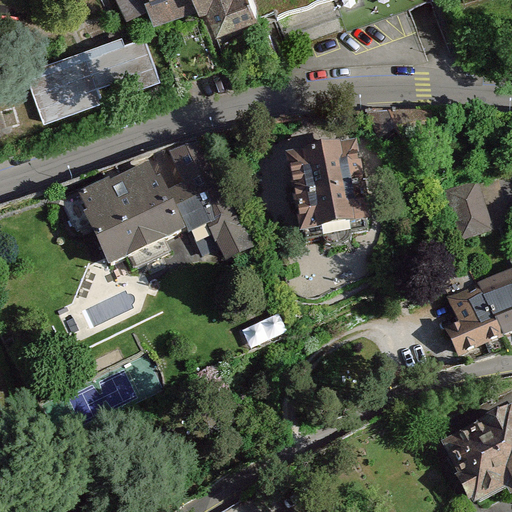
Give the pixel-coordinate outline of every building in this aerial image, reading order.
[(121,0),(137,33),(224,0),(121,0)] [(117,45),(24,72),(41,128),(134,101),(117,45)] [(251,254),(202,145),(176,156),(189,186),(165,196),(151,163),(76,196),(110,271),(193,234),(210,272),(251,254)] [(293,241),(365,232),(354,151),(283,160),(293,241)] [(460,243),(494,232),(478,184),(444,196),(460,243)] [(456,364),(511,340),(511,273),(446,301),(459,332),(445,338),(456,364)] [(254,344),(291,331),(285,314),(248,327),(254,344)] [(511,416),(433,454),(461,511),(479,511),(511,496),(511,416)]
